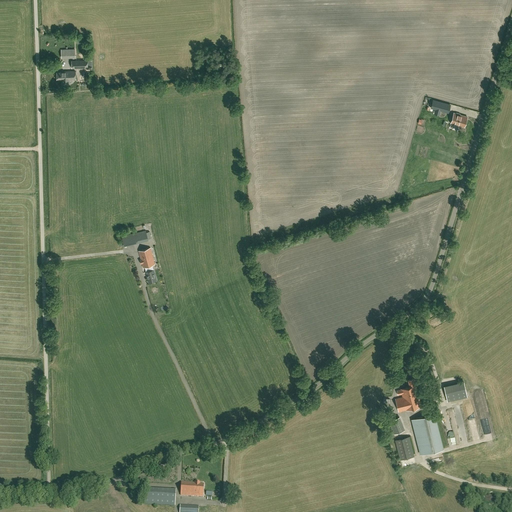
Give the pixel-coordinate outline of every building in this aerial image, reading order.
[(70,85),(69,80),(76,79),(75,71),(61,71),(61,72),(57,73),(57,79),(61,79),(61,80),(62,80),(62,85),(70,85)] [(442,111),(447,112),(448,113),(448,112),(449,109),(449,108),(450,105),(450,104),(445,103),(433,100),(431,108),(435,109),(436,109),(436,108),(440,110),(442,111)] [(456,113),(454,113),(451,123),(464,127),(467,117),(460,114),(456,113)] [(146,230),(121,236),(124,246),(149,240),(148,239),(147,232),(146,230)] [(147,266),(150,265),(155,264),(151,247),(139,251),(141,259),(140,259),(141,263),(142,263),(143,267),(147,266)] [(150,265),(147,266),(148,271),(146,272),(149,282),(156,280),(154,270),(151,271),(150,265)] [(401,389),(397,390),(398,395),(402,394),(403,397),(395,399),(399,412),(421,406),(414,378),(408,380),(409,387),(401,389)] [(450,401),(468,397),(465,378),(445,382),(446,387),(447,391),(445,391),(447,399),(449,398),(450,401)] [(443,414),(446,428),(453,427),(450,413),(443,414)] [(421,454),(441,449),(433,414),(412,419),(421,454)] [(399,417),(389,421),(393,433),(404,430),(399,417)] [(400,459),(414,456),(409,436),(395,440),(400,459)] [(180,495),(193,496),(194,483),(181,482),(180,495)] [(194,483),(193,496),(202,497),(203,484),(200,484),(200,483),(195,483),(194,483)] [(176,490),(146,488),(145,504),(175,506),(176,490)]
